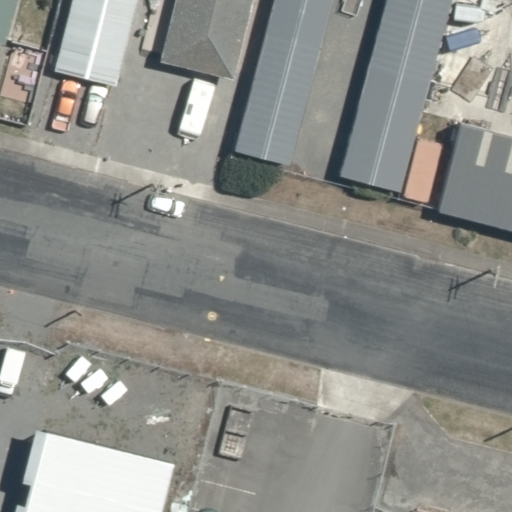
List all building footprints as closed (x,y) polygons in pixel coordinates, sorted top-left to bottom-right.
[(0,0),(0,45),(7,47),(20,0),(0,0)] [(132,0),(68,0),(52,75),(148,97),(158,54),(167,13),(131,5),(132,0)] [(275,0),(237,153),(343,180),(435,203),(450,143),(420,135),(454,0),(275,0)] [(511,138),(467,127),(445,214),(511,231),(511,138)] [(37,423),(14,511),(155,511),(169,457),(37,423)]
